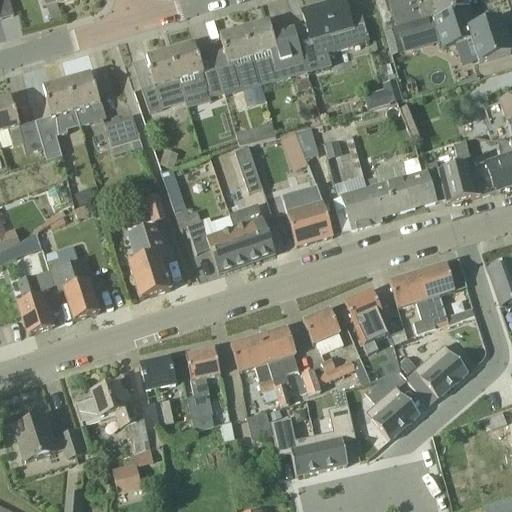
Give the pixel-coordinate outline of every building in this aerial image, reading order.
[(0,0),(0,21),(13,18),(7,0),(0,0)] [(468,10),(469,10),(465,0),(374,0),(385,36),(397,32),(468,10)] [(369,44),(363,26),(351,29),(344,4),(343,2),(306,13),(302,14),(305,28),(299,30),(293,31),(302,59),(313,56),(314,60),(369,44)] [(468,10),(397,32),(400,42),(435,31),(442,51),(469,42),(477,66),(510,55),(500,22),(474,30),(468,10)] [(268,24),(240,32),(253,71),(255,71),(257,79),(303,65),(302,59),(293,31),(291,32),(272,37),(268,24)] [(236,77),(253,71),(240,32),(219,38),(223,52),(211,55),(216,71),(224,96),(241,91),(236,77)] [(193,47),(169,53),(183,98),(205,92),(208,100),(224,96),(216,71),(202,75),(198,60),(193,46),(193,47)] [(160,104),(183,98),(169,53),(146,60),(150,74),(149,74),(154,89),(141,93),(149,115),(162,112),(160,104)] [(80,129),(86,127),(105,122),(101,105),(99,105),(95,90),(94,90),(90,77),(66,83),(80,129)] [(298,94),(311,90),(307,80),(295,84),(298,94)] [(401,103),(395,82),(382,86),(384,91),(363,97),(367,112),(401,103)] [(55,136),(80,129),(66,83),(42,90),(55,136)] [(35,124),(18,129),(10,100),(0,102),(0,152),(23,146),(25,157),(42,152),(35,124)] [(511,146),(511,145),(511,101),(502,105),(503,107),(485,113),(489,126),(486,128),(490,143),(509,145),(508,146),(511,146)] [(402,110),(416,146),(423,143),(409,107),(402,110)] [(115,158),(142,150),(131,119),(104,128),(115,158)] [(238,149),(275,140),(272,127),(235,135),(238,149)] [(223,151),(235,140),(226,130),(213,141),(223,151)] [(295,136),(280,141),(291,174),(306,169),(295,136)] [(329,162),(341,158),(338,146),(337,145),(324,148),(328,162),(329,162)] [(485,164),(483,158),(470,162),(480,200),(511,188),(511,145),(511,146),(508,146),(511,155),(485,164)] [(468,152),(467,152),(467,149),(455,152),(459,166),(436,175),(438,179),(429,181),(438,204),(445,202),(447,208),(479,200),(480,200),(470,162),(468,152)] [(262,192),(248,153),(247,150),(234,154),(248,197),(262,192)] [(176,161),(162,157),(159,167),(173,171),(176,161)] [(164,186),(175,182),(172,172),(160,176),(164,186)] [(429,181),(427,181),(426,178),(371,194),(376,211),(382,209),(385,221),(435,206),(435,205),(438,204),(429,181)] [(79,209),(94,202),(89,191),(74,197),(79,209)] [(379,222),(385,221),(382,209),(376,211),(371,194),(342,203),(351,234),(380,226),(379,222)] [(154,225),(165,221),(157,197),(146,201),(154,225)] [(332,240),(323,208),(320,199),(306,202),(308,210),(288,215),(292,231),(290,231),(296,250),(332,240)] [(73,214),(77,222),(88,216),(85,209),(73,214)] [(196,214),(187,217),(185,211),(174,215),(180,233),(187,231),(196,258),(210,253),(218,277),(274,257),(262,224),(212,242),(205,224),(200,225),(196,214)] [(51,231),(65,227),(63,220),(50,227),(51,231)] [(0,257),(11,251),(11,250),(19,247),(13,232),(6,235),(0,221),(0,257)] [(139,303),(170,293),(160,263),(166,262),(156,229),(128,237),(137,264),(130,266),(139,303)] [(11,251),(0,257),(0,269),(16,261),(11,251)] [(79,267),(62,272),(59,262),(46,266),(49,275),(55,296),(64,293),(73,324),(88,319),(98,316),(90,285),(85,287),(79,267)] [(511,267),(510,268),(510,267),(506,268),(504,264),(490,269),(492,273),(487,274),(500,312),(504,310),(506,314),(511,311),(511,267)] [(439,300),(455,294),(445,267),(417,276),(434,328),(446,324),(439,300)] [(61,316),(55,296),(49,275),(17,285),(24,305),(17,308),(28,339),(52,331),(48,320),(61,316)] [(417,339),(422,337),(435,333),(434,331),(433,328),(434,328),(417,276),(388,285),(397,313),(414,307),(419,324),(413,326),(416,336),(417,339)] [(387,339),(378,320),(382,318),(371,294),(344,306),(362,348),(387,339)] [(317,347),(338,338),(341,337),(330,312),(302,324),(313,349),(317,347)] [(19,318),(0,325),(0,345),(25,336),(19,318)] [(280,410),(288,407),(282,389),(288,387),(286,378),(298,374),(293,359),(295,358),(287,330),(259,339),(275,392),(278,401),(280,410)] [(254,371),(262,396),(263,396),(275,392),(259,339),(230,349),(238,376),(254,371)] [(422,368),(448,396),(478,372),(452,344),(422,368)] [(193,399),(186,401),(191,424),(211,419),(201,382),(219,378),(214,352),(185,358),(191,385),(190,385),(193,399)] [(354,374),(350,364),(348,365),(345,357),(331,363),(331,362),(320,367),(328,385),(354,374)] [(407,378),(415,370),(407,361),(399,369),(407,378)] [(169,362),(140,368),(146,393),(175,388),(169,362)] [(307,399),(320,395),(314,374),(301,378),(307,399)] [(394,434),(428,409),(405,379),(370,405),(394,434)] [(93,401),(74,407),(82,431),(83,430),(82,426),(114,415),(119,431),(127,428),(131,447),(126,448),(127,458),(137,455),(137,454),(148,451),(148,453),(150,453),(144,423),(135,425),(126,395),(121,396),(118,386),(91,395),(93,401)] [(266,405),(278,401),(275,392),(263,396),(266,405)] [(332,397),(334,405),(346,402),(343,393),(332,397)] [(166,429),(161,405),(148,407),(152,432),(166,429)] [(314,438),(322,471),(348,465),(342,443),(355,440),(346,407),(327,412),(332,433),(314,438)] [(270,424),(281,421),(279,413),(268,417),(270,424)] [(486,435),(504,428),(501,415),(483,422),(486,435)] [(266,417),(262,418),(246,422),(252,445),(271,440),(266,417)] [(44,420),(13,430),(25,466),(66,452),(69,462),(83,457),(75,433),(50,441),(44,420)] [(270,426),(277,459),(291,456),(296,477),(322,471),(314,438),(295,443),(289,421),(270,426)] [(130,458),(133,469),(112,474),(118,497),(142,492),(136,470),(153,465),(150,453),(148,453),(130,458)] [(65,496),(63,511),(80,511),(82,497),(65,496)]
